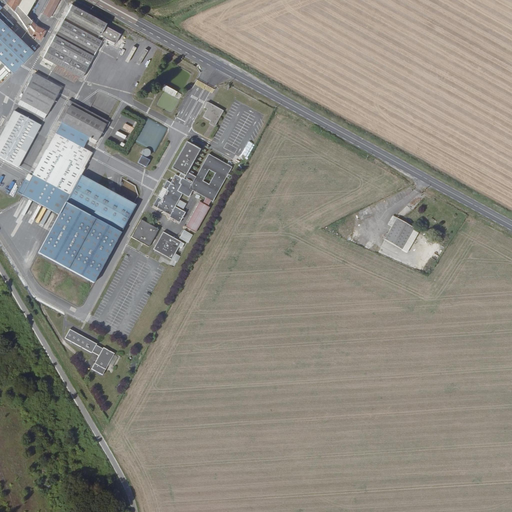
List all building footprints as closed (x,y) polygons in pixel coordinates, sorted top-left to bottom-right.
[(2,0),(21,19),(31,32),(40,38),(45,29),(35,23),(27,13),(33,0),(2,0)] [(60,0),(50,0),(42,15),(50,20),(60,0)] [(70,2),(64,12),(40,55),(37,60),(48,66),(51,61),(79,76),(99,38),(103,39),(105,36),(116,42),(122,30),(70,2)] [(62,10),(38,54),(40,55),(64,12),(62,10)] [(0,62),(10,72),(31,51),(0,19),(0,62)] [(142,39),(135,34),(132,39),(140,43),(142,39)] [(79,76),(82,77),(103,39),(99,38),(79,76)] [(60,88),(32,72),(18,98),(45,113),(60,88)] [(174,98),(176,92),(163,85),(160,90),(174,98)] [(214,118),(223,102),(209,95),(207,94),(204,98),(207,99),(202,108),(209,111),(207,114),(214,118)] [(67,99),(55,120),(58,122),(68,104),(104,125),(106,122),(67,99)] [(104,125),(68,104),(58,122),(19,194),(56,213),(35,251),(92,281),(133,203),(78,173),(90,152),(81,147),(86,137),(88,139),(86,142),(93,145),(104,125)] [(39,124),(12,109),(0,130),(0,156),(17,165),(39,124)] [(122,111),(120,115),(134,119),(135,116),(122,111)] [(168,128),(148,118),(135,142),(155,153),(168,128)] [(196,233),(231,168),(208,155),(195,178),(188,175),(201,151),(188,144),(187,144),(184,150),(172,171),(186,178),(184,182),(176,177),(172,185),(168,183),(154,210),(181,225),(187,215),(176,208),(183,195),(190,198),(194,192),(201,196),(184,227),(196,233)] [(140,155),(146,158),(149,151),(143,148),(140,155)] [(145,167),(148,160),(140,156),(136,163),(145,167)] [(378,204),(371,207),(374,215),(381,212),(378,204)] [(408,206),(400,211),(403,216),(411,210),(408,206)] [(412,229),(395,219),(382,241),(399,251),(412,229)] [(160,233),(142,223),(133,241),(150,251),(160,233)] [(182,230),(178,239),(188,244),(192,235),(182,230)] [(182,245),(164,235),(155,252),(173,262),(182,245)] [(113,350),(68,326),(63,336),(96,353),(90,365),(102,371),(113,350)]
